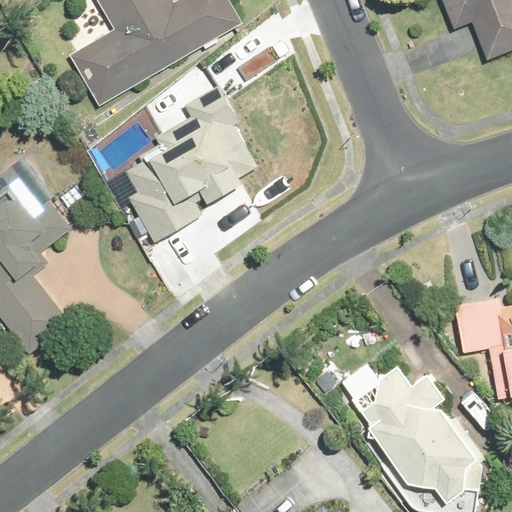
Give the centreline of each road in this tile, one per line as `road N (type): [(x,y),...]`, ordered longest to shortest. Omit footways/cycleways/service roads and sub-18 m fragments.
road 1 (residential): [(0,496),(300,260),(409,191)]
road 2 (residential): [(335,0),(409,191)]
